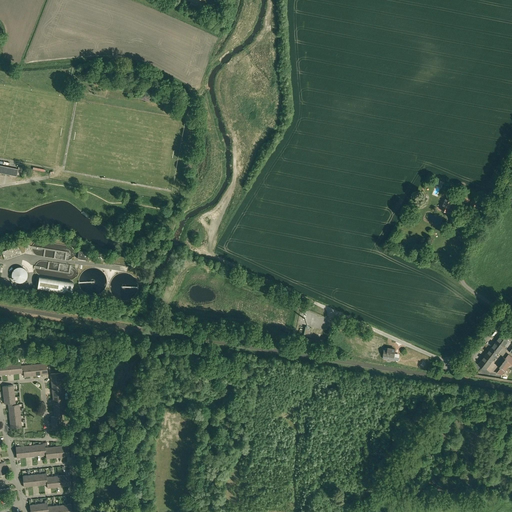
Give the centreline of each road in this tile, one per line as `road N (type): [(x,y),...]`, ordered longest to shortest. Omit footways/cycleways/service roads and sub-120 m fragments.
road 1 (track): [(505,320),(461,271),(511,174)]
road 2 (residential): [(451,358),(315,303)]
road 3 (track): [(315,303),(189,245)]
